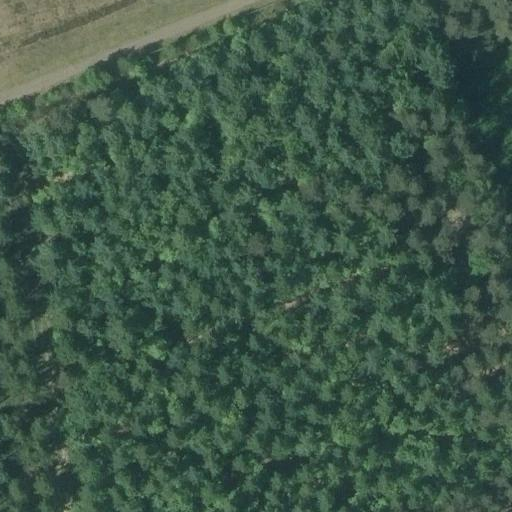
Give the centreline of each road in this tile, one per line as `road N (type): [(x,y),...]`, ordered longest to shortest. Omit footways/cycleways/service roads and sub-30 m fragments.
road 1 (track): [(72,511),(22,135)]
road 2 (track): [(238,0),(0,99)]
